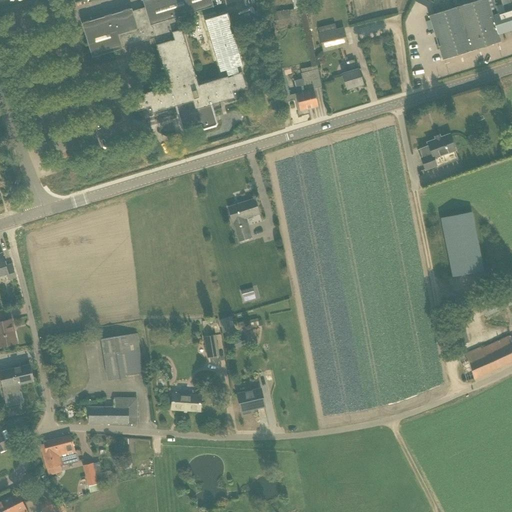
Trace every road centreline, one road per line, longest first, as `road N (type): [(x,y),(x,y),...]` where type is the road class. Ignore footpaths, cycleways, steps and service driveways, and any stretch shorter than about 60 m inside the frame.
road 1 (tertiary): [(43,211),(511,67)]
road 2 (unclassified): [(511,369),(422,409),(317,433),(227,438),(48,427)]
road 3 (unclassified): [(48,427),(7,222)]
road 4 (unclassified): [(43,211),(0,88)]
